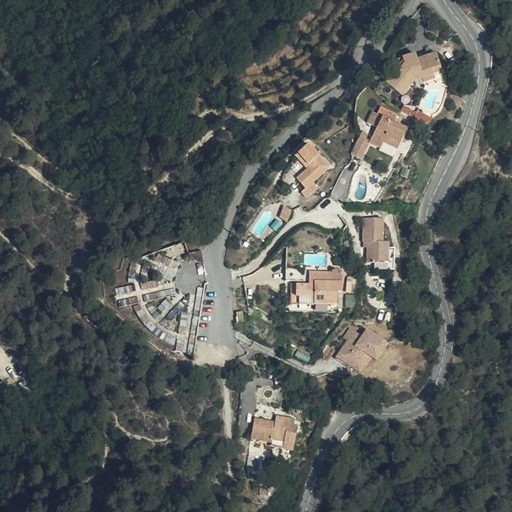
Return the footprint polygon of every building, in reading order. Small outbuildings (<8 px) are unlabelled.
[(431,69),(439,67),(435,54),(416,60),(414,55),(401,59),(402,62),(403,65),(398,71),(393,77),(391,76),(385,83),(401,96),(414,80),(421,78),(433,74),(431,69)] [(434,79),(433,74),(421,78),(423,83),(434,79)] [(403,107),(400,112),(412,120),(416,115),(403,107)] [(397,150),(400,143),(403,138),(406,130),(393,123),(396,116),(380,109),(377,116),(376,115),(371,126),(376,129),(371,138),(382,143),(397,150)] [(416,115),(412,120),(423,127),(431,120),(418,111),(416,115)] [(371,126),(376,115),(372,113),(367,124),(371,126)] [(360,160),(368,144),(364,142),(368,136),(362,132),(351,155),(360,160)] [(379,149),(382,143),(371,138),(369,143),(379,149)] [(330,166),(320,155),(317,152),(308,143),(299,152),(311,166),(307,169),(297,178),(306,188),(302,191),(308,197),(319,187),(314,181),(330,166)] [(295,155),(307,169),(311,166),(299,152),(295,155)] [(288,221),(292,210),(285,206),(281,217),(288,221)] [(387,271),(387,248),(387,243),(382,243),(382,219),(363,220),(363,243),(365,243),(369,243),(369,248),(367,248),(367,264),(373,264),(373,270),(387,271)] [(302,282),(302,270),(285,269),(285,282),(302,282)] [(332,283),(340,283),(341,283),(341,272),(332,272),(332,283)] [(354,293),(355,279),(348,278),(346,292),(354,293)] [(340,294),(340,283),(332,283),(313,283),(314,286),(291,286),(291,306),(313,306),(313,305),(336,305),(336,294),(340,294)] [(95,315),(90,321),(106,333),(110,327),(95,315)] [(370,346),(380,353),(386,345),(366,331),(362,337),(350,329),(345,336),(350,339),(347,342),(337,357),(353,369),(370,346)] [(327,361),(334,351),(327,345),(319,355),(327,361)] [(375,361),(380,353),(370,346),(353,369),(359,373),(370,357),(375,361)] [(292,451),(296,431),(292,430),(293,426),(294,421),(275,417),(274,424),(273,427),(269,426),(270,423),(254,420),(250,440),(271,443),(272,441),(272,438),(283,439),(283,443),(282,449),(292,451)]
